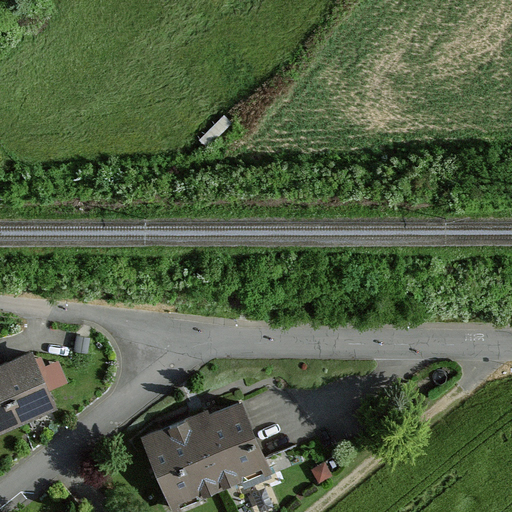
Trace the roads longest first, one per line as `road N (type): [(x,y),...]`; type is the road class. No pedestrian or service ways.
road 1 (residential): [(181,334),(511,345)]
road 2 (residential): [(0,500),(147,380),(181,334)]
road 3 (track): [(487,346),(478,380),(319,511)]
road 4 (residential): [(0,305),(181,334)]
